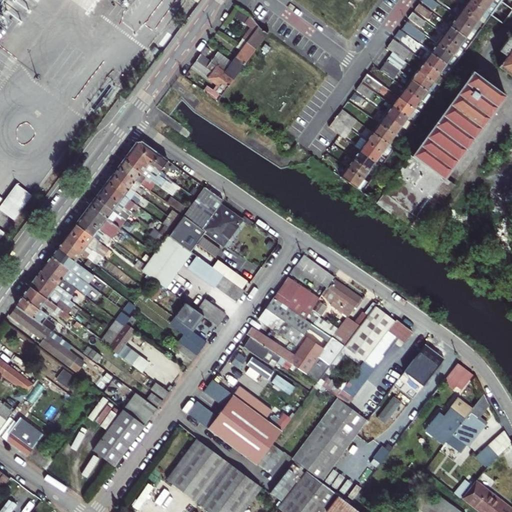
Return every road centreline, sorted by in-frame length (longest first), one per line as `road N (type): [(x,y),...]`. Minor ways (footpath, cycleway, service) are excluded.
road 1 (residential): [(297,237),(95,511)]
road 2 (residential): [(511,413),(474,359),(297,237)]
road 3 (residential): [(128,118),(0,291)]
road 4 (residential): [(297,237),(128,118)]
road 5 (residential): [(217,0),(128,118)]
